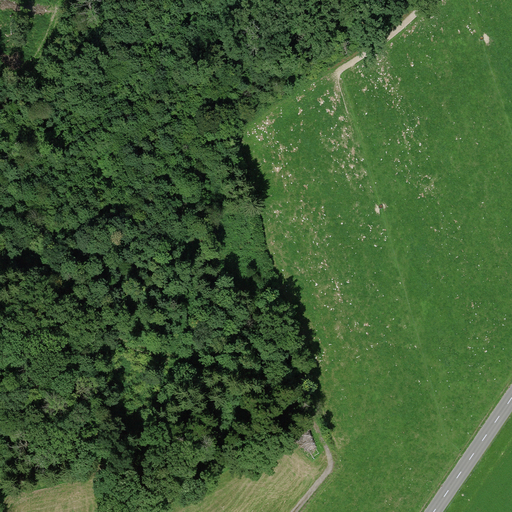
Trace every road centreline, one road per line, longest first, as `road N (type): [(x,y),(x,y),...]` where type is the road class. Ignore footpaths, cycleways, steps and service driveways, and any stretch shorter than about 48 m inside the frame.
road 1 (track): [(297,511),(330,472),(330,457),(302,415),(117,329),(35,272),(0,224)]
road 2 (tertiary): [(511,401),(436,511)]
road 3 (track): [(0,117),(11,77),(58,0)]
